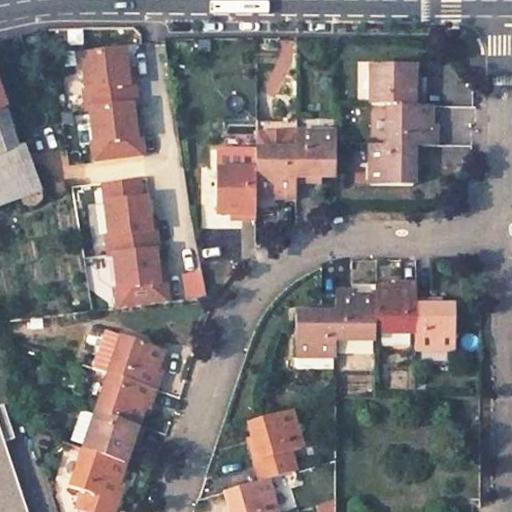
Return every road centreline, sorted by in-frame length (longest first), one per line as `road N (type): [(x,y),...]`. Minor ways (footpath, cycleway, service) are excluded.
road 1 (residential): [(169,511),(251,294),(279,265),(320,244),(439,237),(488,219)]
road 2 (residential): [(507,511),(506,294),(488,219)]
road 3 (unknown): [(173,0),(197,253)]
road 4 (residential): [(488,219),(503,174),(504,0)]
